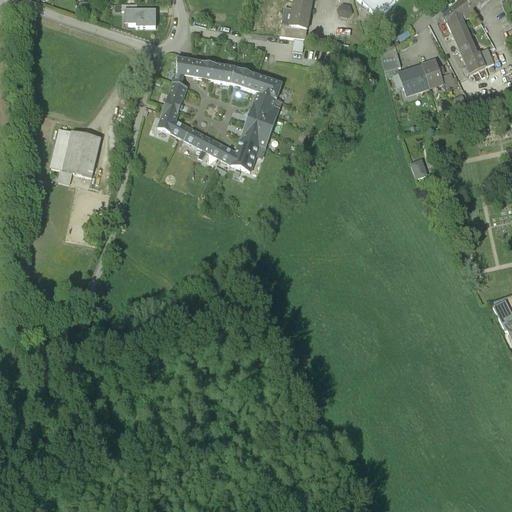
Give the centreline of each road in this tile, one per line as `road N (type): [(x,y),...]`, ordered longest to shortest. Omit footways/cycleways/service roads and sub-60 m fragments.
road 1 (unclassified): [(0,401),(44,378),(99,270),(158,51)]
road 2 (residential): [(158,51),(27,5)]
